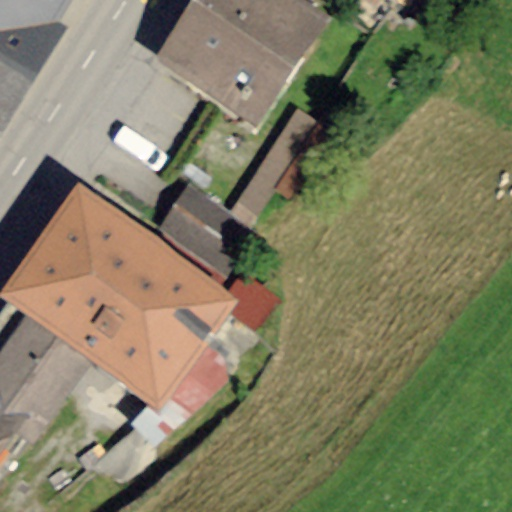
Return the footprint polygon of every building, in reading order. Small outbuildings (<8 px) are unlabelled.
[(0,0),(0,106),(23,67),(62,0),(0,0)] [(319,16),(295,0),(203,0),(164,56),(251,115),(319,16)] [(273,227),(330,137),(294,114),(237,204),(273,227)] [(225,295),(78,191),(10,287),(157,391),(225,295)] [(0,359),(0,442),(16,421),(36,435),(82,372),(23,329),(0,359)]
